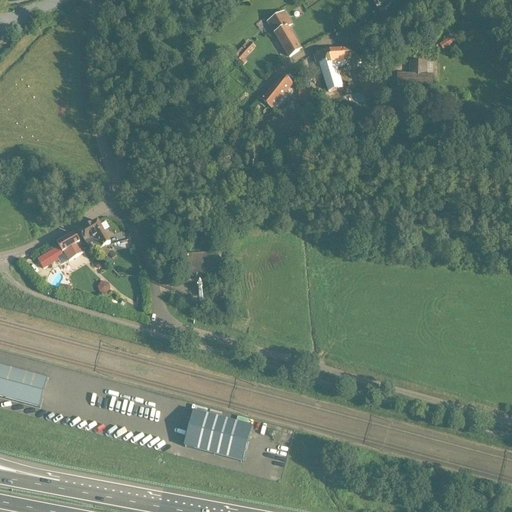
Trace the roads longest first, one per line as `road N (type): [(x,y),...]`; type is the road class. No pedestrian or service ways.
road 1 (residential): [(110,169),(199,163),(280,73),(350,34)]
road 2 (unclassified): [(110,169),(89,63),(92,25),(105,0)]
road 3 (unclassified): [(0,256),(97,210),(110,169)]
road 4 (motorway): [(186,511),(64,489)]
